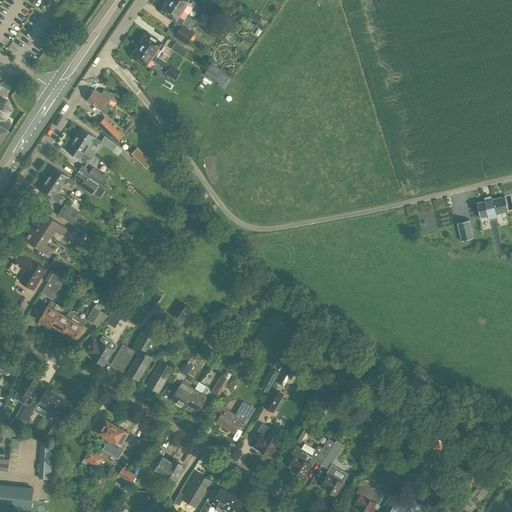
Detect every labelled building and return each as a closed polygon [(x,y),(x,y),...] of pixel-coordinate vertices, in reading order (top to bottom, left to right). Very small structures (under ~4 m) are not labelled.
[(189,15),(195,5),(188,0),(169,0),(168,1),(187,15),(188,14),(189,15)] [(205,9),(208,4),(206,3),(201,0),(200,0),(198,4),(205,9)] [(181,25),(184,20),(187,15),(168,1),(161,12),(181,25)] [(258,23),(263,17),(255,12),(250,18),(258,23)] [(187,44),(193,33),(183,26),(181,30),(180,30),(176,37),(187,44)] [(258,37),(263,30),(256,26),(251,33),(258,37)] [(224,37),(228,33),(220,28),(217,32),(224,37)] [(237,36),(233,33),(232,34),(230,33),(225,40),(232,44),(237,36)] [(157,56),(164,45),(147,34),(139,45),(157,56)] [(157,56),(139,45),(132,56),(146,65),(150,59),(167,70),(165,72),(170,76),(175,68),(157,56)] [(225,86),(230,78),(211,65),(204,75),(214,82),(215,81),(218,83),(217,85),(222,89),(224,85),(225,86)] [(175,79),(178,75),(180,71),(175,68),(170,76),(175,79)] [(104,110),(108,104),(106,103),(109,99),(96,90),(88,101),(95,105),(96,108),(100,111),(102,109),(104,110)] [(0,118),(4,119),(10,110),(5,100),(0,99),(0,118)] [(193,143),(202,135),(185,117),(176,125),(193,143)] [(117,142),(123,136),(105,118),(99,125),(117,142)] [(101,142),(82,129),(75,139),(88,148),(89,148),(92,143),(99,147),(102,143),(114,151),(113,152),(119,156),(123,150),(117,146),(118,145),(105,136),(101,142)] [(88,164),(91,158),(95,153),(88,148),(89,148),(88,148),(75,139),(68,150),(88,164)] [(134,159),(141,153),(137,149),(131,155),(134,159)] [(128,161),(132,158),(124,150),(121,154),(128,161)] [(91,171),(83,165),(79,171),(99,184),(105,175),(93,168),(91,171)] [(72,187),(75,182),(55,168),(48,179),(61,188),(65,183),(72,187)] [(93,193),(98,185),(78,172),(75,177),(83,182),(81,186),(93,193)] [(61,204),(65,198),(58,194),(61,188),(48,179),(40,190),(61,204)] [(105,190),(99,187),(95,193),(100,197),(105,190)] [(497,217),(496,215),(509,212),(505,195),(477,202),(480,218),(488,217),(489,219),(497,217)] [(186,208),(193,201),(188,196),(181,203),(186,208)] [(74,225),(80,215),(64,205),(58,214),(74,225)] [(194,220),(202,212),(197,208),(190,215),(194,220)] [(63,235),(67,229),(40,210),(36,217),(37,218),(32,224),(51,236),(55,230),(63,235)] [(461,241),(474,238),(470,220),(456,223),(461,241)] [(51,236),(32,224),(28,231),(26,231),(22,237),(50,255),(54,249),(46,244),(51,236)] [(83,240),(87,235),(75,227),(71,233),(83,240)] [(149,241),(157,233),(153,228),(144,237),(149,241)] [(207,244),(192,258),(198,265),(196,267),(201,272),(209,264),(204,260),(213,252),(207,244)] [(32,261),(19,254),(14,262),(27,270),(20,281),(34,289),(46,269),(32,261)] [(64,272),(68,266),(56,258),(51,264),(64,272)] [(215,270),(213,273),(217,276),(215,279),(224,286),(236,270),(228,263),(219,274),(215,270)] [(48,281),(54,270),(49,267),(43,278),(48,281)] [(47,295),(55,283),(50,280),(42,292),(47,295)] [(53,299),(60,286),(55,283),(47,295),(53,299)] [(286,296),(282,304),(289,307),(293,299),(286,296)] [(51,328),(60,312),(63,307),(52,300),(39,321),(51,328)] [(181,302),(172,314),(183,322),(191,309),(181,302)] [(93,323),(101,311),(94,307),(87,319),(93,323)] [(244,307),(239,314),(245,319),(251,312),(244,307)] [(62,334),(74,314),(70,311),(67,316),(60,312),(51,328),(62,334)] [(305,325),(310,317),(303,313),(298,321),(305,325)] [(74,342),(86,321),(74,314),(62,334),(74,342)] [(143,352),(152,338),(147,334),(142,343),(141,342),(136,351),(135,352),(140,355),(137,360),(136,360),(128,373),(139,379),(152,357),(143,352)] [(94,339),(86,352),(93,355),(92,357),(94,358),(94,360),(97,361),(99,361),(104,364),(114,349),(107,345),(110,340),(104,336),(101,342),(100,343),(94,339)] [(302,341),(298,350),(304,353),(308,344),(302,341)] [(124,344),(118,354),(129,362),(135,352),(136,351),(124,344)] [(156,371),(148,385),(159,391),(167,378),(173,367),(162,361),(164,357),(159,355),(157,358),(155,362),(160,365),(156,371)] [(192,358),(188,362),(193,366),(197,362),(192,358)] [(378,373),(382,368),(371,361),(368,366),(378,373)] [(186,376),(193,366),(188,362),(181,372),(186,376)] [(0,372),(14,374),(15,365),(1,363),(0,369),(0,372)] [(271,369),(264,382),(272,386),(279,373),(271,369)] [(36,374),(31,371),(29,373),(27,372),(21,381),(23,382),(14,398),(24,404),(39,379),(35,376),(36,374)] [(221,375),(210,395),(217,399),(229,380),(224,377),(221,375)] [(196,389),(195,389),(188,385),(189,384),(183,380),(172,399),(176,402),(185,407),(196,389)] [(197,414),(209,395),(207,395),(210,390),(209,388),(199,382),(195,389),(196,389),(185,407),(192,411),(197,414)] [(45,416),(47,412),(60,391),(50,385),(35,410),(45,416)] [(264,406),(273,411),(283,394),(275,389),(264,406)] [(58,418),(70,397),(60,391),(47,412),(45,416),(48,412),(58,418)] [(244,426),(254,410),(243,403),(236,415),(225,409),(226,407),(222,404),(217,412),(221,415),(217,422),(222,425),(221,427),(221,429),(227,432),(229,432),(230,430),(235,433),(241,424),(244,426)] [(28,422),(34,412),(29,409),(31,405),(30,405),(25,414),(22,419),(28,422)] [(19,410),(12,423),(18,427),(22,419),(25,414),(19,410)] [(106,444),(109,439),(117,425),(104,417),(96,431),(104,436),(101,441),(106,444)] [(495,430),(499,422),(491,418),(487,426),(495,430)] [(53,437),(59,427),(54,424),(48,434),(53,437)] [(270,456),(277,444),(276,443),(281,436),(272,430),(272,429),(263,424),(257,434),(260,436),(255,446),(261,449),(261,450),(270,456)] [(121,446),(129,432),(117,425),(109,439),(121,446)] [(3,426),(1,436),(11,437),(12,429),(3,426)] [(307,431),(302,428),(296,438),(301,441),(307,431)] [(69,435),(64,432),(60,437),(65,440),(69,435)] [(433,449),(440,439),(434,434),(427,444),(433,449)] [(18,449),(19,439),(12,438),(12,440),(11,448),(18,449)] [(319,456),(326,460),(336,442),(329,438),(324,448),(319,445),(317,450),(306,443),(302,449),(296,445),(291,454),(294,456),(288,466),(304,476),(311,464),(313,465),(317,458),(318,458),(319,456)] [(51,479),(53,444),(42,440),(40,478),(51,479)] [(326,460),(323,465),(329,469),(332,464),(344,445),(337,441),(336,442),(326,460)] [(94,464),(99,456),(89,450),(82,462),(87,465),(89,461),(94,464)] [(0,462),(9,464),(11,454),(0,452),(0,462)] [(98,467),(103,459),(99,456),(94,464),(98,467)] [(173,463),(163,457),(156,469),(164,474),(162,476),(169,481),(171,478),(175,481),(180,473),(181,474),(184,468),(182,466),(183,464),(175,460),(173,463)] [(0,470),(9,471),(9,464),(0,462),(0,470)] [(348,474),(332,464),(329,469),(328,472),(329,472),(327,476),(321,485),(328,489),(327,490),(336,495),(344,483),(343,483),(348,474)] [(119,474),(132,483),(136,476),(123,467),(119,474)] [(496,481),(501,472),(496,470),(492,478),(496,481)] [(196,507),(211,481),(198,473),(186,495),(181,492),(180,491),(174,502),(180,505),(183,499),(196,507)] [(359,495),(354,505),(360,508),(360,509),(364,511),(370,511),(374,507),(377,509),(385,494),(390,497),(397,484),(390,480),(383,493),(363,481),(356,492),(360,494),(359,495)] [(32,502),(34,488),(0,484),(0,505),(31,509),(32,502)] [(225,508),(233,494),(221,487),(213,501),(225,508)] [(146,508),(143,511),(157,511),(164,500),(154,494),(145,507),(146,508)] [(237,511),(244,501),(233,494),(225,508),(231,511),(230,511),(237,511)] [(465,504),(471,498),(468,495),(462,501),(465,504)] [(207,511),(212,505),(206,502),(199,511),(207,511)] [(416,511),(403,503),(396,511),(416,511)]
